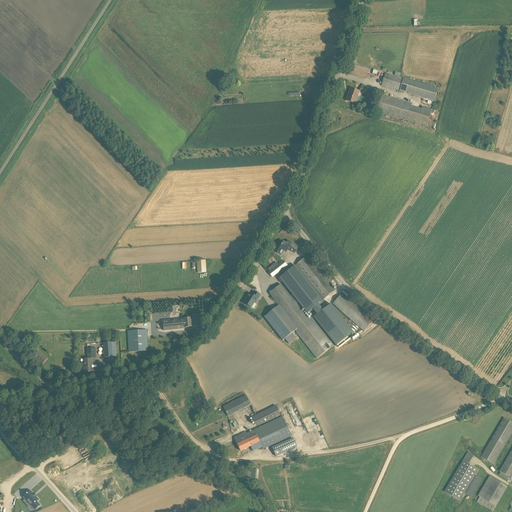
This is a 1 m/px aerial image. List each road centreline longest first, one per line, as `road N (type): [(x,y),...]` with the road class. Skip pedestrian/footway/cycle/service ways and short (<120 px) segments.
road 1 (unclassified): [(506,397),(345,286),(281,210)]
road 2 (track): [(401,438),(235,460),(185,432)]
road 3 (tertiary): [(281,210),(358,0)]
road 4 (tertiary): [(136,369),(205,326),(281,210)]
road 5 (unclassified): [(0,170),(109,0)]
